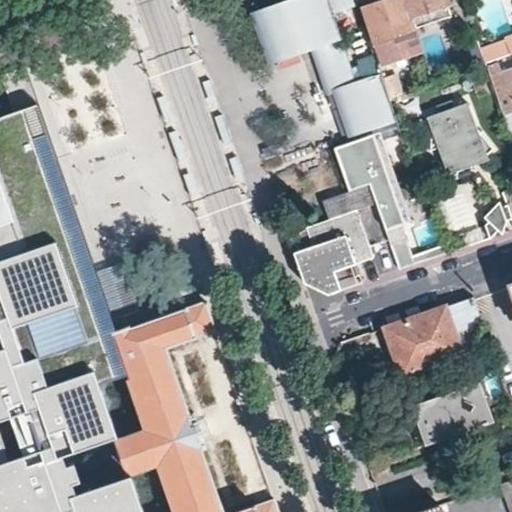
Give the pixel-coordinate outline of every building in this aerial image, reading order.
[(288,0),(253,12),(271,64),(301,53),(313,49),(345,39),(336,14),(358,6),(355,0),(288,0)] [(355,0),(358,6),(359,9),(362,8),(366,6),(363,0),(355,0)] [(384,67),(423,54),(418,39),(411,19),(406,21),(398,0),(383,0),(366,6),(362,8),(384,67)] [(398,0),(406,21),(411,19),(447,7),(444,0),(398,0)] [(453,27),(447,7),(411,19),(418,39),(453,27)] [(360,81),(345,39),(313,49),(329,95),(335,93),(334,90),(360,81)] [(487,67),(511,58),(511,39),(506,42),(509,49),(484,59),(487,67)] [(434,86),(452,80),(447,67),(430,74),(434,86)] [(511,69),(499,74),(511,107),(511,69)] [(360,81),(334,90),(335,93),(350,138),(379,128),(399,122),(392,101),(384,78),(382,73),(360,81)] [(403,97),(396,74),(384,78),(392,101),(403,97)] [(208,79),(205,80),(212,101),(219,99),(212,78),(208,79)] [(164,95),(157,98),(164,119),(171,116),(164,95)] [(453,109),(450,102),(435,107),(437,114),(453,109)] [(276,511),(271,495),(223,511),(218,511),(196,446),(200,444),(190,414),(185,416),(162,348),(214,330),(203,300),(114,332),(114,334),(103,338),(63,221),(55,198),(35,138),(47,135),(56,159),(57,159),(38,103),(0,116),(0,420),(27,412),(43,406),(56,445),(40,450),(0,463),(0,511),(141,511),(128,474),(81,491),(68,452),(115,436),(95,379),(104,376),(99,362),(119,356),(144,426),(116,436),(128,473),(157,463),(174,511),(276,511)] [(488,161),(467,104),(453,109),(437,114),(425,119),(446,176),(488,161)] [(224,113),(217,115),(227,143),(233,141),(224,113)] [(350,138),(334,144),(349,189),(370,181),(400,269),(447,253),(443,243),(412,253),(401,220),(409,217),(379,128),(350,138)] [(176,131),(169,133),(179,161),(186,159),(176,131)] [(246,176),(238,155),(231,157),(239,178),(246,176)] [(198,194),(191,172),(184,175),(191,196),(198,194)] [(374,258),(358,208),(376,203),(369,186),(351,192),(321,202),(327,218),(305,225),(313,246),(314,250),(322,275),(355,264),(374,258)] [(67,194),(55,198),(63,221),(75,217),(67,194)] [(503,205),(501,199),(484,215),(503,232),(508,218),(503,205)] [(511,216),(511,212),(508,203),(503,205),(508,218),(511,216)] [(355,264),(322,275),(314,250),(313,246),(294,253),(304,282),(307,283),(327,293),(360,282),(355,264)] [(455,332),(483,322),(474,296),(383,327),(400,376),(463,355),(455,332)] [(204,299),(203,300),(214,330),(215,330),(204,299)] [(419,405),(432,444),(489,425),(474,385),(419,405)] [(56,445),(43,406),(27,412),(40,450),(56,445)] [(443,511),(440,503),(413,511),(443,511)]
